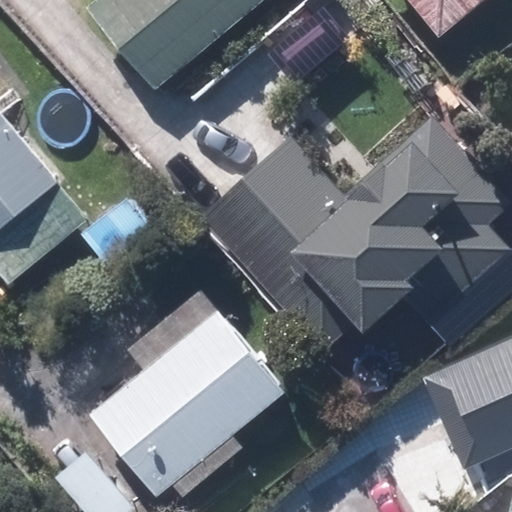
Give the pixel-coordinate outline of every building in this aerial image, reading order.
[(100,0),(171,90),(286,0),(100,0)] [(420,0),(444,30),(483,0),(420,0)] [(0,264),(13,280),(98,207),(68,172),(0,93),(0,264)] [(511,181),(444,105),(353,185),(303,129),(208,213),(322,341),(364,303),(385,327),(420,296),(460,341),(511,295),(511,217),(504,208),(511,200),(511,181)] [(137,342),(155,364),(100,411),(165,488),(296,377),(231,300),(213,278),(137,342)] [(511,446),(511,332),(428,367),(467,465),(511,446)] [(80,460),(62,476),(94,511),(137,511),(153,498),(102,441),(80,460)]
